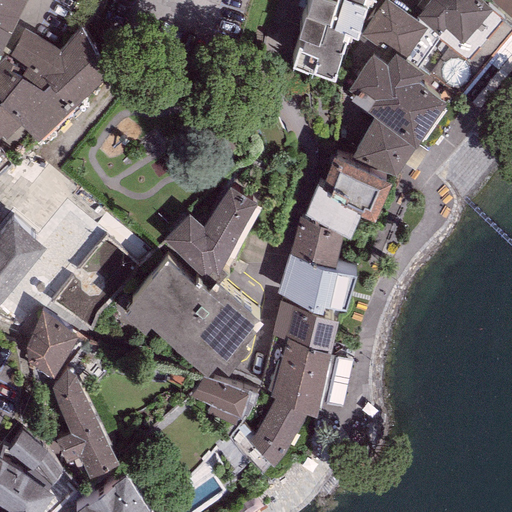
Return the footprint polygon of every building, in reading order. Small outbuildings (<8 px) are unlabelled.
[(0,0),(0,20),(11,4),(3,0),(0,0)] [(306,0),(294,46),(309,49),(311,42),(333,48),(344,3),(356,6),(357,0),(306,0)] [(373,37),(348,72),(354,76),(351,80),(375,98),(414,127),(446,84),(448,81),(418,60),(424,53),(440,33),(434,29),(439,23),(421,9),(419,10),(403,0),(378,0),(359,29),(373,37)] [(422,0),(418,6),(421,9),(439,23),(434,29),(440,33),(424,53),(418,60),(448,81),(446,84),(459,95),(511,29),(511,17),(490,0),(422,0)] [(26,28),(12,48),(0,60),(0,99),(15,114),(34,132),(65,99),(102,68),(78,21),(56,44),(26,28)] [(414,127),(375,98),(353,139),(381,147),(391,152),(394,154),(414,127)] [(0,99),(0,129),(15,114),(0,99)] [(353,139),(333,132),(321,165),(360,179),(359,183),(375,188),(391,152),(381,147),(353,139)] [(321,165),(317,163),(305,193),(349,209),(359,183),(360,179),(321,165)] [(189,202),(164,226),(204,253),(211,245),(221,251),(256,188),(230,172),(202,211),(189,202)] [(0,208),(0,274),(46,219),(13,194),(0,208)] [(344,209),(300,202),(289,241),(320,241),(335,244),(344,209)] [(262,291),(216,254),(207,265),(200,259),(198,262),(167,237),(129,285),(131,286),(125,294),(145,309),(150,302),(207,347),(216,336),(219,338),(228,345),(249,319),(244,315),(262,291)] [(356,251),(335,244),(320,241),(289,241),(277,280),(322,288),(323,279),(346,286),(356,251)] [(338,300),(291,290),(290,293),(278,290),(271,323),(274,323),(283,326),(285,320),(332,332),(331,330),(338,300)] [(77,322),(42,298),(26,336),(29,351),(53,363),(77,322)] [(283,326),(274,323),(261,375),(317,390),(332,332),(285,320),(283,326)] [(67,354),(52,374),(70,418),(55,426),(66,448),(80,441),(89,459),(119,444),(76,358),(67,354)] [(200,365),(194,387),(240,401),(247,380),(200,365)] [(276,385),(249,431),(274,455),(279,449),(307,399),(276,385)] [(0,441),(0,446),(2,447),(1,448),(0,451),(0,487),(10,493),(3,502),(8,505),(2,511),(50,511),(81,482),(61,462),(63,460),(46,439),(48,436),(22,417),(9,436),(3,432),(0,441)] [(73,493),(86,511),(128,511),(154,494),(126,455),(73,493)]
